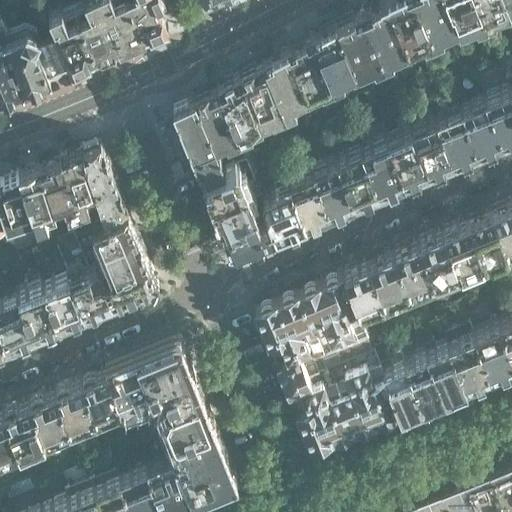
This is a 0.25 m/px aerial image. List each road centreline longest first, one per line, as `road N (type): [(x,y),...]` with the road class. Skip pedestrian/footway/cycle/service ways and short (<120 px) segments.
road 1 (residential): [(207,292),(511,166)]
road 2 (residential): [(284,491),(511,400)]
road 3 (residential): [(0,377),(207,292)]
road 4 (residential): [(207,292),(120,87)]
road 5 (residential): [(284,491),(207,292)]
road 6 (tertiary): [(292,0),(120,87)]
road 7 (tertiary): [(120,87),(0,133)]
